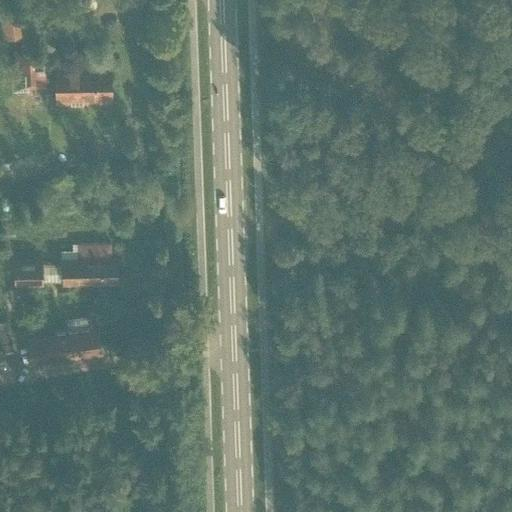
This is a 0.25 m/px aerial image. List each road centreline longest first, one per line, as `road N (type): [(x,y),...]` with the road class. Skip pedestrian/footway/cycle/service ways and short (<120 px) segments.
road 1 (primary): [(232,348),(223,0)]
road 2 (track): [(511,279),(229,228)]
road 3 (primary): [(237,511),(232,348)]
